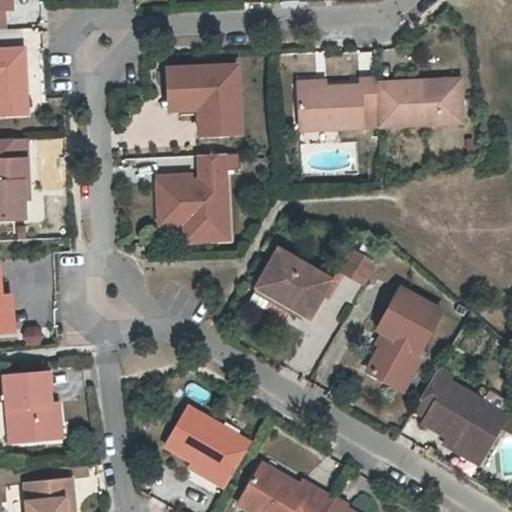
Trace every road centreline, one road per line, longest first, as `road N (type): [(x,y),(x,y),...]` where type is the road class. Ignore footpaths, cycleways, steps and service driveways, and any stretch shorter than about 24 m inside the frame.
road 1 (residential): [(110,292),(97,60),(104,41),(145,27),(388,16),(406,0)]
road 2 (residential): [(472,511),(295,396),(110,292)]
road 3 (residential): [(110,292),(125,511)]
